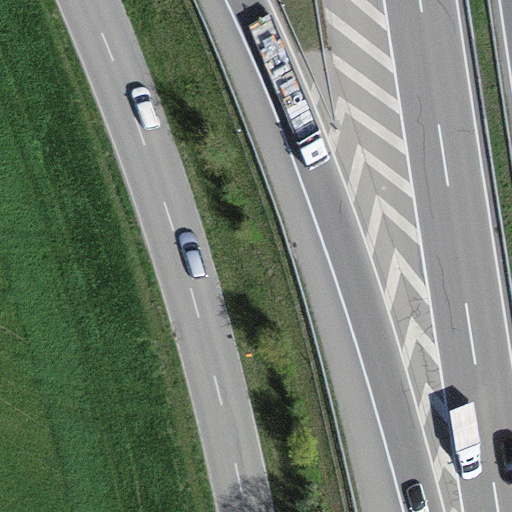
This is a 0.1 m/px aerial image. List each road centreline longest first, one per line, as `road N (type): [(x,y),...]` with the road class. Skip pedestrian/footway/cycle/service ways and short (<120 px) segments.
road 1 (motorway): [(248,0),(358,283),(424,511)]
road 2 (tertiary): [(246,511),(174,232),(87,0)]
road 3 (motorway): [(420,0),(498,511)]
